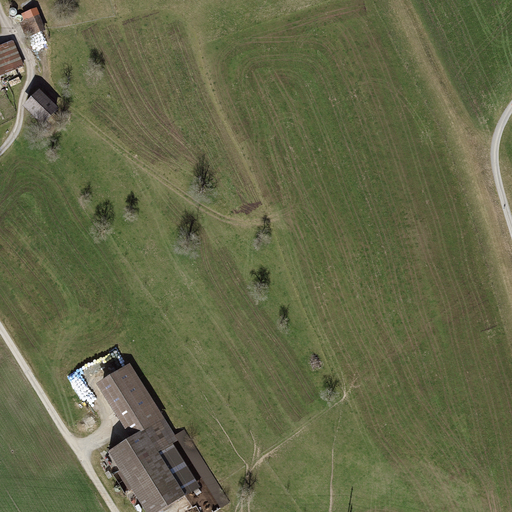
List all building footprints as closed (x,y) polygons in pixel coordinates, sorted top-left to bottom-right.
[(35,21),(19,27),(26,44),(42,38),(35,21)] [(12,44),(0,48),(0,81),(24,72),(12,44)] [(41,95),(24,112),(41,130),(58,113),(41,95)] [(130,365),(97,386),(130,438),(108,452),(146,511),(161,511),(185,497),(157,453),(177,440),(130,365)] [(218,509),(230,502),(206,463),(198,468),(201,473),(195,476),(203,488),(198,491),(208,506),(214,502),(218,509)]
